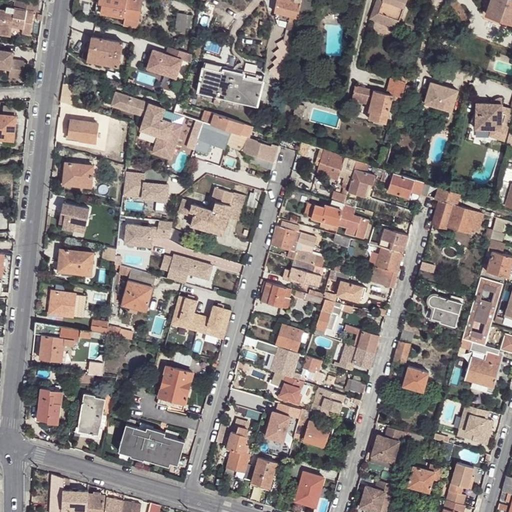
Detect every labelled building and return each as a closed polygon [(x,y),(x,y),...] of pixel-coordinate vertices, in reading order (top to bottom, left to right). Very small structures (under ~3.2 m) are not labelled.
[(99,0),(99,3),(103,4),(101,12),(123,17),(126,0),(99,0)] [(142,0),(126,0),(123,17),(139,20),(142,0)] [(298,13),(300,4),(289,1),(283,0),(275,0),(273,12),(275,12),(283,14),(289,16),(297,18),(298,13)] [(300,0),(300,4),(298,13),(309,16),(313,16),(316,0),(300,0)] [(377,13),(393,18),(399,21),(406,0),(381,0),(381,3),(377,13)] [(511,0),(489,0),(485,13),(511,22),(511,0)] [(390,25),(393,18),(377,13),(381,3),(376,1),(370,18),(390,25)] [(24,21),(31,22),(33,10),(13,7),(13,11),(0,8),(0,33),(10,35),(11,25),(22,27),(24,21)] [(186,26),(187,14),(179,13),(176,30),(185,31),(186,26)] [(294,31),(297,18),(289,16),(286,29),(294,31)] [(399,21),(393,18),(390,25),(397,27),(399,21)] [(29,33),(31,22),(24,21),(22,27),(22,32),(29,33)] [(292,38),(294,31),(286,29),(284,37),(288,37),(292,38)] [(120,56),(121,50),(123,42),(91,36),(89,51),(98,53),(96,63),(118,67),(120,56)] [(178,47),(181,39),(175,37),(172,45),(178,47)] [(288,56),(290,47),(289,46),(287,44),(280,37),(274,42),(279,47),(288,56)] [(286,65),(288,56),(279,47),(273,52),(277,57),(286,65)] [(0,67),(10,69),(23,71),(25,60),(12,58),(13,51),(0,48),(0,67)] [(172,48),(170,55),(166,54),(153,50),(147,69),(176,78),(182,60),(190,62),(192,55),(172,48)] [(87,61),(96,63),(98,53),(89,51),(87,61)] [(285,73),(286,65),(277,57),(272,62),(275,64),(285,73)] [(204,62),(203,68),(223,73),(224,67),(204,62)] [(282,82),(285,73),(275,64),(270,69),(282,82)] [(224,67),(223,73),(243,77),(245,71),(224,67)] [(257,106),(263,81),(243,77),(223,73),(203,68),(197,93),(257,106)] [(22,78),(23,71),(10,69),(9,75),(22,78)] [(243,77),(263,81),(264,76),(245,71),(243,77)] [(406,82),(408,76),(397,72),(395,79),(406,82)] [(406,84),(406,82),(395,79),(391,77),(387,93),(392,94),(402,97),(403,94),(406,84)] [(459,90),(431,81),(425,102),(453,111),(459,90)] [(412,85),(406,84),(403,94),(409,96),(412,85)] [(63,86),(61,100),(78,106),(80,91),(63,86)] [(152,94),(159,96),(162,88),(155,86),(154,86),(153,92),(152,94)] [(351,100),(370,104),(373,90),(354,86),(351,100)] [(373,90),(370,104),(368,111),(371,111),(369,118),(369,119),(385,122),(391,100),(392,94),(387,93),(373,90)] [(160,142),(157,142),(154,152),(172,158),(183,124),(161,118),(164,108),(116,92),(112,106),(140,115),(141,113),(146,115),(146,117),(143,126),(159,132),(158,135),(159,136),(162,137),(160,142)] [(169,100),(178,102),(179,103),(182,96),(171,93),(169,100)] [(401,103),(402,97),(392,94),(391,100),(396,101),(396,102),(401,103)] [(409,96),(403,94),(402,97),(401,103),(399,109),(405,110),(409,96)] [(174,112),(182,114),(185,104),(179,103),(178,102),(177,104),(174,112)] [(302,119),(305,106),(296,103),(292,116),(302,119)] [(503,104),(494,103),(478,103),(472,121),(477,122),(476,129),(493,129),(491,136),(505,140),(511,117),(511,114),(503,112),(503,106),(503,104)] [(227,129),(240,133),(243,123),(212,113),(209,123),(212,124),(227,129)] [(0,138),(13,140),(16,116),(0,114),(0,138)] [(97,122),(70,118),(69,126),(69,129),(96,133),(97,122)] [(210,130),(212,124),(209,123),(202,121),(199,132),(197,138),(207,141),(210,130)] [(246,135),(247,136),(250,126),(243,123),(240,133),(246,135)] [(225,135),(227,129),(212,124),(210,130),(216,132),(225,135)] [(68,136),(69,129),(69,126),(67,126),(65,139),(80,141),(80,139),(79,139),(79,137),(68,136)] [(142,130),(158,135),(159,132),(143,126),(142,130)] [(95,142),(96,133),(69,129),(68,136),(79,137),(79,139),(80,139),(95,142)] [(245,142),(246,135),(240,133),(227,129),(225,135),(234,138),(245,142)] [(234,138),(225,135),(216,132),(211,147),(229,153),(231,147),(234,138)] [(274,162),(278,146),(278,145),(247,136),(246,135),(245,142),(242,152),(252,155),(274,162)] [(242,152),(245,142),(234,138),(231,147),(242,152)] [(323,151),(320,162),(323,163),(325,154),(344,160),(345,158),(323,151)] [(323,163),(320,162),(317,173),(338,180),(339,174),(344,176),(342,181),(344,182),(342,187),(344,187),(342,194),(334,191),(331,199),(332,199),(333,200),(344,203),(346,196),(347,193),(347,191),(349,186),(350,181),(356,160),(345,157),(345,158),(344,160),(325,154),(323,163)] [(272,168),(274,162),(252,155),(250,162),(272,168)] [(369,165),(356,160),(350,181),(355,182),(353,188),(361,191),(369,165)] [(91,186),(93,165),(66,161),(64,182),(91,186)] [(355,182),(350,181),(349,186),(347,191),(365,196),(369,183),(372,184),(375,175),(370,174),(373,166),(369,165),(361,191),(353,188),(355,182)] [(123,195),(167,199),(169,184),(167,184),(171,172),(151,166),(146,166),(145,173),(125,171),(123,195)] [(384,169),(380,168),(373,166),(370,174),(375,175),(376,176),(381,177),(380,179),(383,180),(387,170),(384,169)] [(503,180),(511,182),(511,177),(511,168),(511,169),(507,167),(503,180)] [(412,188),(421,190),(423,182),(394,173),(388,189),(399,192),(398,195),(408,198),(411,189),(412,188)] [(511,182),(503,180),(497,199),(497,202),(511,206),(511,182)] [(420,194),(428,196),(431,185),(423,182),(421,190),(420,192),(420,194)] [(214,200),(212,209),(215,210),(212,222),(225,226),(228,216),(231,205),(230,205),(234,194),(216,187),(212,199),(214,200)] [(435,198),(440,200),(440,199),(453,203),(456,204),(457,202),(459,194),(439,187),(435,198)] [(490,188),(482,190),(484,198),(492,195),(490,188)] [(245,197),(234,194),(230,205),(231,205),(228,216),(238,219),(245,197)] [(349,198),(348,204),(355,207),(357,201),(349,198)] [(440,200),(433,223),(446,226),(447,225),(453,203),(440,199),(440,200)] [(188,213),(189,211),(191,203),(182,200),(179,210),(188,213)] [(344,203),(333,200),(331,207),(326,205),(325,207),(322,220),(338,225),(342,210),(344,203)] [(64,202),(62,211),(66,212),(64,223),(63,227),(74,230),(75,223),(86,226),(90,208),(64,202)] [(456,204),(453,203),(447,225),(471,231),(473,226),(477,209),(457,202),(456,204)] [(191,203),(189,211),(194,212),(190,225),(209,230),(212,222),(215,210),(212,209),(191,203)] [(304,215),(311,217),(315,205),(307,203),(304,215)] [(348,204),(344,203),(342,210),(347,211),(347,213),(353,215),(355,207),(348,204)] [(321,220),(322,220),(325,207),(315,205),(311,217),(321,220)] [(483,211),(477,209),(473,226),(479,228),(483,211)] [(347,211),(342,210),(338,225),(338,227),(346,229),(345,233),(356,235),(361,217),(353,215),(347,213),(347,211)] [(369,220),(361,217),(356,235),(363,238),(365,232),(367,226),(369,220)] [(158,227),(156,236),(169,237),(172,221),(159,219),(158,227)] [(338,227),(338,225),(322,220),(321,220),(320,226),(336,231),(337,228),(338,227)] [(225,226),(212,222),(209,230),(223,234),(225,226)] [(282,222),(281,227),(295,231),(297,226),(282,222)] [(84,232),(86,226),(75,223),(74,230),(84,232)] [(152,235),(153,226),(127,223),(125,242),(151,245),(152,235)] [(276,225),(273,235),(293,241),(295,231),(281,227),(276,225)] [(493,230),(493,229),(486,227),(485,227),(483,237),(490,239),(493,230)] [(407,239),(408,235),(384,228),(379,246),(403,253),(407,239)] [(490,239),(490,240),(501,243),(502,240),(504,233),(493,230),(490,239)] [(341,235),(336,234),(332,243),(340,245),(343,236),(341,235)] [(289,250),(287,257),(293,259),(313,264),(317,252),(302,248),(303,244),(296,242),(293,241),(273,235),(271,244),(289,250)] [(340,245),(348,247),(349,245),(351,238),(343,236),(340,245)] [(351,238),(349,245),(372,252),(373,250),(372,250),(374,245),(369,243),(351,238)] [(487,270),(508,277),(511,264),(511,255),(501,252),(504,243),(501,243),(490,240),(487,249),(486,255),(491,256),(487,270)] [(116,254),(117,249),(104,246),(102,258),(115,261),(115,258),(116,254)] [(379,255),(376,266),(397,272),(403,253),(384,248),(382,247),(380,252),(379,255)] [(58,269),(75,271),(91,273),(93,251),(61,248),(60,261),(58,269)] [(9,292),(13,254),(5,253),(2,278),(1,291),(9,292)] [(373,253),(370,264),(376,266),(379,255),(373,253)] [(166,278),(185,283),(188,273),(208,279),(212,265),(173,254),(172,257),(164,255),(160,268),(169,270),(166,278)] [(313,264),(293,259),(290,270),(284,268),(281,279),(297,283),(298,281),(317,287),(321,275),(312,272),(314,265),(313,264)] [(75,276),(75,271),(58,269),(60,261),(55,260),(54,273),(75,276)] [(422,261),(420,268),(433,272),(435,265),(422,261)] [(336,263),(334,271),(341,272),(343,265),(336,263)] [(142,271),(121,265),(119,270),(122,271),(121,273),(129,275),(128,277),(140,280),(142,271)] [(376,266),(372,281),(393,287),(397,272),(376,266)] [(334,271),(331,269),(328,279),(341,282),(337,295),(359,301),(360,296),(363,287),(347,282),(349,275),(347,274),(341,272),(334,271)] [(154,274),(142,271),(140,280),(128,277),(128,279),(152,285),(155,275),(154,274)] [(112,291),(110,301),(116,302),(120,273),(114,273),(112,291)] [(463,338),(485,344),(503,283),(481,277),(463,338)] [(128,279),(121,304),(146,310),(153,285),(152,285),(128,279)] [(286,287),(266,282),(261,301),(280,307),(286,287)] [(291,289),(286,287),(280,307),(287,309),(290,299),(288,298),(291,289)] [(74,311),(76,293),(52,290),(50,313),(74,316),(74,311)] [(308,294),(293,290),(292,296),(313,302),(313,301),(315,296),(308,294)] [(315,296),(322,298),(324,293),(309,290),(308,294),(315,296)] [(86,295),(76,293),(74,311),(84,312),(86,295)] [(430,305),(431,305),(434,306),(431,317),(440,320),(439,321),(455,326),(462,302),(434,294),(433,294),(432,294),(431,295),(430,295),(429,296),(429,297),(428,298),(428,299),(428,300),(428,301),(428,302),(429,302),(429,303),(430,304),(430,305)] [(187,298),(178,295),(170,323),(197,331),(201,315),(193,313),(196,300),(193,299),(187,298)] [(325,299),(313,331),(323,335),(325,328),(333,306),(335,302),(325,299)] [(340,303),(335,302),(333,306),(342,308),(341,311),(351,314),(353,307),(340,303)] [(209,317),(201,315),(197,331),(223,338),(231,310),(222,307),(216,306),(213,305),(209,317)] [(342,308),(333,306),(325,328),(330,329),(335,315),(339,316),(341,311),(342,308)] [(94,319),(91,330),(107,333),(108,326),(108,321),(94,319)] [(36,321),(33,332),(42,334),(65,337),(74,339),(80,340),(81,335),(90,336),(91,330),(36,321)] [(299,341),(302,330),(283,324),(276,344),(296,350),(299,341)] [(346,324),(344,330),(356,334),(357,328),(346,324)] [(108,326),(107,333),(119,336),(121,328),(108,326)] [(119,336),(132,339),(134,332),(121,328),(119,336)] [(356,334),(353,344),(358,346),(363,330),(357,328),(356,334)] [(107,333),(91,330),(90,336),(106,339),(107,333)] [(308,332),(302,330),(299,341),(304,343),(308,332)] [(363,330),(358,346),(375,351),(379,335),(363,330)] [(403,330),(400,340),(407,343),(409,332),(403,330)] [(323,335),(313,331),(311,337),(316,338),(315,340),(322,342),(324,335),(323,335)] [(511,334),(505,332),(500,349),(507,351),(511,352),(511,334)] [(65,337),(42,334),(40,357),(62,360),(64,343),(65,337)] [(271,344),(250,337),(244,358),(256,362),(259,350),(269,353),(269,352),(271,344)] [(460,347),(485,354),(484,361),(471,357),(465,379),(472,381),(494,387),(502,356),(498,354),(500,349),(485,344),(463,338),(462,338),(460,347)] [(400,340),(394,359),(406,362),(411,344),(407,343),(400,340)] [(307,356),(299,353),(297,358),(300,359),(298,366),(303,368),(307,356)] [(321,360),(307,356),(303,368),(313,371),(318,372),(318,371),(321,360)] [(90,361),(88,373),(94,374),(102,375),(103,366),(103,362),(90,361)] [(408,365),(403,384),(424,390),(429,371),(408,365)] [(166,366),(158,397),(184,404),(192,373),(166,366)] [(303,368),(300,379),(304,381),(306,377),(311,379),(311,378),(313,371),(303,368)] [(77,372),(60,370),(59,378),(75,381),(77,372)] [(324,373),(318,371),(318,372),(313,371),(311,378),(318,381),(318,383),(321,384),(324,373)] [(88,373),(77,372),(75,381),(93,383),(94,374),(88,373)] [(300,379),(287,375),(278,397),(299,404),(302,394),(299,393),(304,381),(300,379)] [(364,392),(366,382),(353,380),(350,388),(364,392)] [(494,387),(472,381),(471,387),(495,394),(497,388),(494,387)] [(339,411),(345,394),(319,386),(314,398),(320,401),(319,405),(313,403),(310,410),(316,412),(322,414),(335,417),(337,410),(339,411)] [(58,422),(60,402),(53,402),(53,393),(49,393),(50,388),(46,388),(41,387),(39,403),(37,420),(49,421),(48,421),(58,422)] [(100,427),(102,414),(105,398),(94,396),(94,394),(84,393),(78,429),(89,431),(89,433),(99,434),(100,427)] [(184,404),(158,397),(157,403),(168,406),(168,407),(182,411),(184,404)] [(489,410),(466,404),(462,417),(469,419),(466,430),(474,432),(472,439),(487,443),(492,425),(488,424),(489,419),(487,418),(489,410)] [(279,413),(270,412),(266,442),(288,445),(292,408),(280,407),(279,413)] [(305,424),(309,410),(306,409),(303,409),(299,422),(302,424),(305,424)] [(313,422),(316,412),(310,410),(309,410),(305,424),(308,425),(309,421),(313,422)] [(128,417),(119,446),(132,450),(131,455),(139,457),(141,452),(178,463),(185,440),(178,438),(179,433),(166,429),(165,431),(153,427),(154,426),(141,422),(139,427),(135,425),(136,420),(128,417)] [(237,417),(233,431),(237,432),(238,426),(248,428),(250,421),(237,417)] [(466,430),(469,419),(462,417),(459,428),(460,428),(458,435),(472,439),(474,432),(466,430)] [(323,445),(329,426),(313,422),(309,421),(308,425),(304,440),(323,445)] [(220,424),(215,442),(221,443),(224,435),(225,435),(228,426),(226,425),(220,424)] [(237,432),(232,448),(234,449),(237,441),(245,443),(247,436),(247,435),(246,435),(248,428),(238,426),(237,432)] [(333,427),(329,426),(323,445),(328,446),(333,427)] [(378,434),(372,455),(394,461),(401,437),(404,438),(406,431),(388,426),(385,436),(378,434)] [(227,448),(232,449),(232,448),(237,432),(233,431),(231,430),(227,448)] [(421,434),(407,430),(406,431),(404,438),(419,443),(421,434)] [(234,468),(245,471),(247,464),(249,456),(250,453),(249,453),(247,453),(249,447),(245,447),(245,445),(244,445),(245,443),(237,441),(234,449),(232,448),(232,449),(227,466),(234,468)] [(302,460),(295,458),(289,456),(288,459),(286,467),(299,470),(302,460)] [(275,469),(277,461),(259,457),(256,466),(252,480),(252,482),(270,487),(275,469)] [(464,486),(468,487),(472,475),(474,467),(457,462),(449,489),(442,511),(459,511),(463,511),(466,504),(463,504),(466,494),(462,493),(464,486)] [(247,464),(245,471),(246,472),(244,477),(252,480),(256,466),(247,464)] [(407,485),(430,491),(435,471),(413,464),(407,485)] [(232,475),(234,468),(227,466),(225,473),(232,475)] [(299,470),(286,467),(285,471),(297,475),(299,470)] [(302,480),(296,499),(316,505),(324,476),(305,471),(302,480)] [(50,511),(62,511),(64,493),(64,477),(52,474),(50,511)] [(511,476),(506,475),(502,490),(507,492),(511,493),(511,476)] [(395,484),(378,479),(375,487),(366,484),(360,506),(379,511),(380,510),(387,511),(392,493),(395,484)] [(270,487),(252,482),(251,482),(250,486),(250,489),(265,493),(266,491),(269,492),(270,487)] [(68,509),(87,510),(88,494),(88,490),(69,489),(68,489),(68,491),(68,493),(68,509)] [(62,511),(87,511),(87,510),(68,509),(68,493),(64,493),(62,511)] [(87,511),(102,511),(104,495),(88,494),(87,510),(87,511)] [(104,511),(121,511),(123,500),(107,497),(104,511)] [(139,511),(141,503),(123,500),(121,511),(139,511)] [(509,505),(499,502),(497,508),(507,511),(509,505)] [(151,503),(148,511),(159,511),(161,506),(151,503)]
